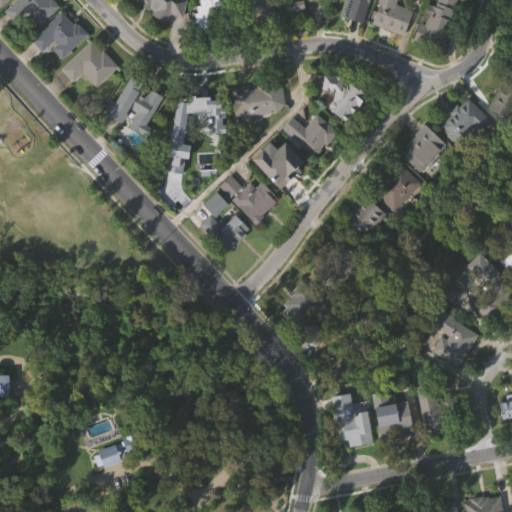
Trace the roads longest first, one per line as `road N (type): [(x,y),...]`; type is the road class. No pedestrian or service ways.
road 1 (residential): [(230,311),(402,106),(426,84),(477,61),(496,0)]
road 2 (residential): [(90,0),(164,61),(196,65),(326,48),(426,84)]
road 3 (residential): [(230,311),(0,54)]
road 4 (residential): [(299,511),(313,450),(310,421),(300,396),(230,311)]
road 5 (residential): [(304,490),(511,451)]
road 6 (residential): [(484,457),(480,399),(488,372),(511,344)]
